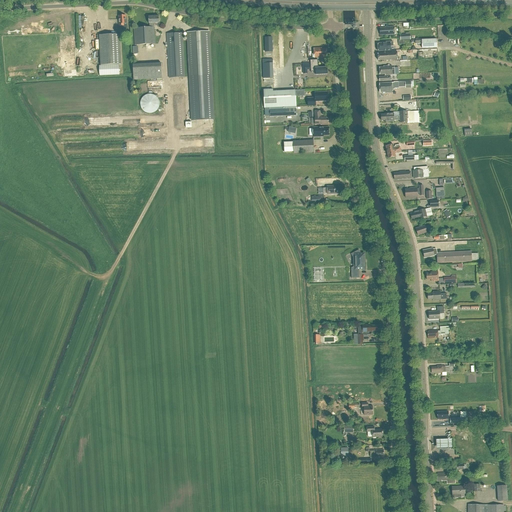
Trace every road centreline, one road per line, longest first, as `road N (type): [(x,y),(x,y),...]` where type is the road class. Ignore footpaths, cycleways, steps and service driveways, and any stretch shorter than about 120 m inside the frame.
road 1 (secondary): [(428,511),(411,253),(375,152),(366,24)]
road 2 (unclassified): [(400,511),(382,257),(344,153),(331,26)]
road 3 (unclassified): [(331,26),(223,20),(136,3),(0,9)]
road 4 (primary): [(223,0),(511,6)]
road 5 (track): [(172,144),(112,268),(86,271)]
